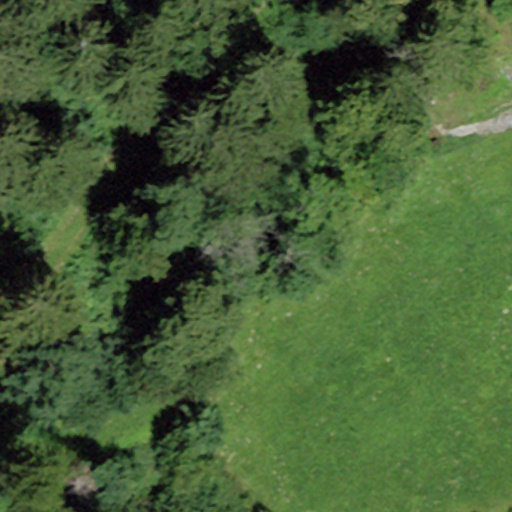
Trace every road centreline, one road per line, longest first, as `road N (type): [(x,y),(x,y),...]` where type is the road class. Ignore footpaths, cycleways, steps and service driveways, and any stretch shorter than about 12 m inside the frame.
road 1 (track): [(0,327),(75,214),(209,45),(259,0)]
road 2 (track): [(0,464),(208,389)]
